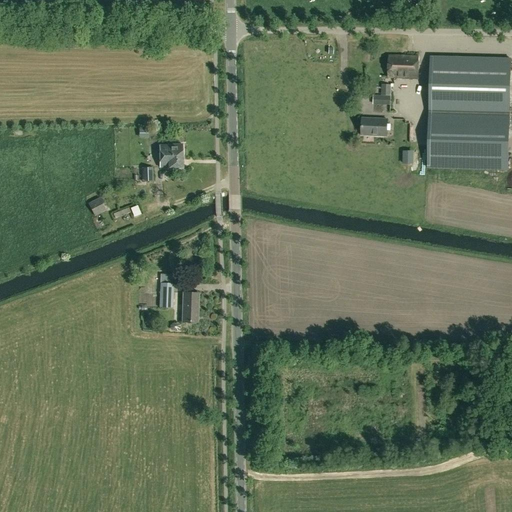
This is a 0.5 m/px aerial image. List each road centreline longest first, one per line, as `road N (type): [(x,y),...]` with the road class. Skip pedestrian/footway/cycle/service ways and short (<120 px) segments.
road 1 (tertiary): [(240,511),(231,30)]
road 2 (unclassified): [(511,33),(231,30)]
road 3 (unclassified): [(231,30),(0,26)]
